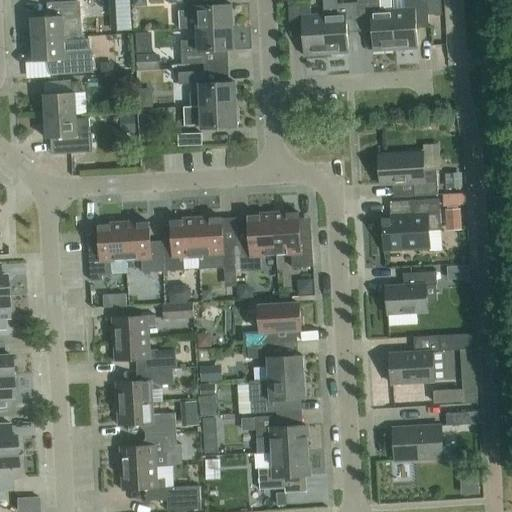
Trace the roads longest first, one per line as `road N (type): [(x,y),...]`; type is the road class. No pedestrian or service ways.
road 1 (residential): [(278,174),(318,173),(336,206),(354,511)]
road 2 (residential): [(65,511),(46,187)]
road 3 (residential): [(46,187),(278,174)]
road 4 (residential): [(272,91),(416,81)]
